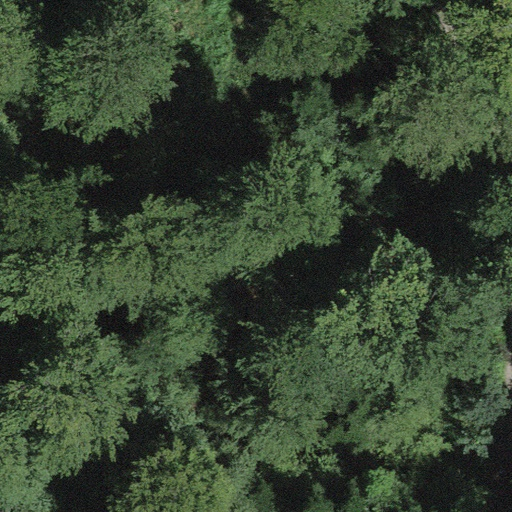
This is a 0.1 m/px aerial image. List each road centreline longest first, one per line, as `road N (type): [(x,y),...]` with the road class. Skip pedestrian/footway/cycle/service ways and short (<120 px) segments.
road 1 (track): [(511,249),(501,154),(437,0)]
road 2 (track): [(480,511),(511,387)]
